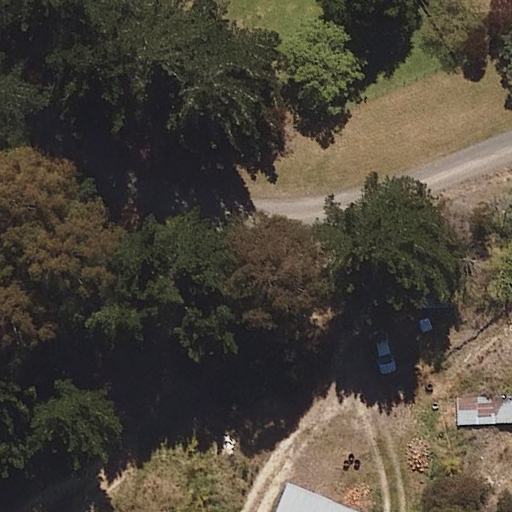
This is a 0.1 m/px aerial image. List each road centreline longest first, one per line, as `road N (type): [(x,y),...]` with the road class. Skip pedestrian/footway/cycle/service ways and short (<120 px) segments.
road 1 (unclassified): [(341,210),(192,208),(63,158),(0,78)]
road 2 (unclassified): [(341,210),(511,145)]
